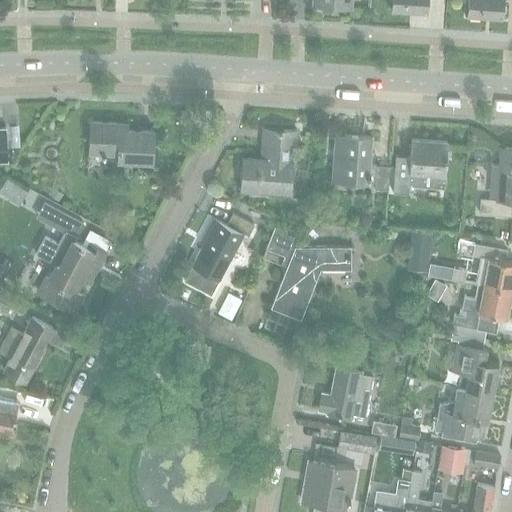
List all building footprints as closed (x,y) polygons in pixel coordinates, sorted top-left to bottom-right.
[(426,12),(426,0),(392,0),(392,10),(426,12)] [(468,0),(468,16),(501,18),(502,0),(468,0)] [(152,160),(153,128),(119,126),(119,119),(89,118),(88,151),(117,152),(117,159),(152,160)] [(294,142),(295,130),(264,128),(263,140),(268,141),(267,159),(244,157),(242,186),(289,189),(291,159),(288,159),(289,142),(294,142)] [(388,188),(389,164),(369,163),(371,135),(335,132),(331,179),(375,182),(374,187),(388,188)] [(397,154),(395,185),(404,185),(405,171),(409,171),(408,183),(444,186),(447,141),(411,138),(409,155),(397,154)] [(511,199),(511,146),(501,146),(497,198),(480,196),(479,212),(510,214),(511,199)] [(9,174),(0,186),(0,189),(20,203),(30,188),(9,174)] [(192,263),(184,278),(211,292),(243,232),(247,234),(253,223),(232,212),(226,223),(212,216),(205,230),(209,232),(192,263)] [(296,245),(296,232),(275,223),(266,246),(290,256),(270,307),(300,319),(321,266),(350,266),(349,244),(296,245)] [(412,227),(407,265),(428,268),(433,229),(412,227)] [(67,246),(44,234),(35,251),(58,263),(50,278),(45,275),(37,291),(72,310),(81,294),(72,289),(79,275),(84,277),(91,263),(96,265),(104,249),(89,241),(87,245),(72,237),(67,246)] [(464,279),(477,282),(511,289),(511,284),(511,259),(498,257),(500,247),(475,242),(473,254),(489,257),(486,272),(466,268),(464,279)] [(464,279),(466,268),(454,266),(452,277),(464,279)] [(436,275),(426,290),(438,297),(447,281),(436,275)] [(506,315),(511,289),(477,282),(474,296),(464,294),(462,306),(466,307),(465,314),(454,312),(452,321),(495,329),(498,314),(506,315)] [(0,299),(19,310),(24,299),(0,286),(0,299)] [(55,342),(61,331),(31,315),(22,333),(10,327),(0,345),(0,349),(10,355),(3,369),(24,380),(47,338),(55,342)] [(457,384),(492,391),(497,364),(484,361),(486,348),(457,343),(453,362),(461,364),(457,384)] [(365,416),(373,374),(361,372),(361,369),(336,364),(331,393),(322,391),(319,408),(328,409),(327,412),(352,417),(353,414),(365,416)] [(455,397),(439,401),(434,427),(441,428),(440,435),(475,442),(476,435),(483,436),(492,391),(457,384),(455,397)] [(0,429),(11,432),(17,401),(0,397),(0,429)] [(395,435),(397,423),(373,418),(371,430),(395,435)] [(418,438),(419,432),(420,425),(401,422),(399,435),(418,438)] [(375,445),(377,433),(352,429),(350,441),(375,445)] [(443,444),(439,466),(456,469),(459,446),(443,444)] [(497,467),(499,453),(476,449),(474,463),(497,467)] [(305,479),(302,499),(345,506),(346,499),(350,499),(355,467),(309,460),(306,472),(313,474),(312,480),(305,479)] [(381,494),(385,468),(372,466),(368,492),(381,494)] [(408,494),(405,511),(430,511),(433,498),(419,496),(423,471),(413,469),(408,494)] [(483,511),(484,509),(490,510),(494,485),(478,482),(472,511),(483,511)] [(433,498),(430,511),(447,511),(441,511),(442,506),(441,506),(444,490),(435,489),(433,498)] [(374,505),(373,511),(405,511),(408,494),(397,493),(395,509),(374,505)]
